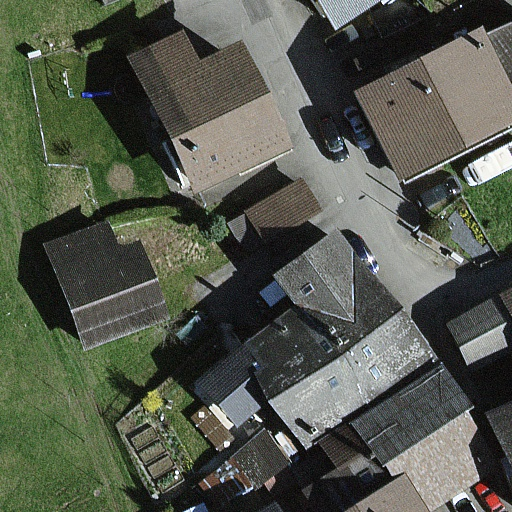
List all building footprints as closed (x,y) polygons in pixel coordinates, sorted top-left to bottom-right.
[(309,0),(322,21),(355,0),(309,0)] [(511,81),(511,5),(481,22),(511,81)] [(511,119),(511,118),(468,35),(350,96),(394,181),(511,119)] [(277,149),(231,49),(190,69),(175,39),(130,60),(190,189),(277,149)] [(310,211),(294,185),(247,213),(263,239),(310,211)] [(112,255),(102,227),(48,245),(81,346),(157,321),(133,248),(112,255)] [(416,362),(329,239),(272,278),(299,317),(204,383),(232,424),(268,399),(299,443),(416,362)] [(511,289),(501,295),(511,318),(511,289)] [(510,346),(488,303),(445,325),(468,368),(510,346)] [(459,415),(432,373),(343,430),(370,471),(453,418),(459,415)] [(511,406),(480,420),(511,494),(511,406)] [(422,511),(487,471),(453,418),(370,471),(382,491),(388,487),(404,511),(422,511)] [(335,474),(300,496),(309,511),(349,511),(382,491),(370,471),(343,430),(318,446),(335,474)] [(404,511),(388,487),(382,491),(349,511),(404,511)]
